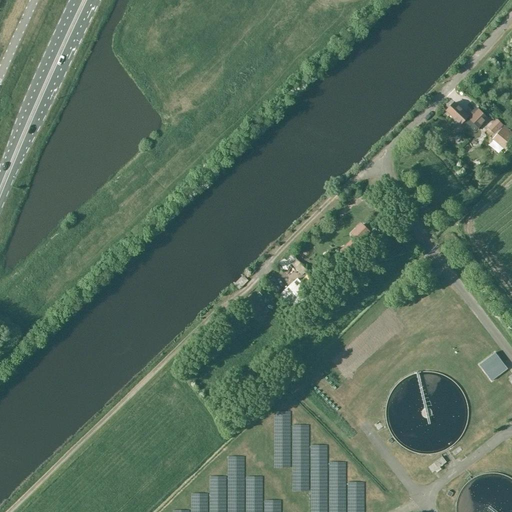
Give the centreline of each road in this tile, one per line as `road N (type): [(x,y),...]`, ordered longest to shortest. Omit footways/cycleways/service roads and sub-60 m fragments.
road 1 (track): [(8,511),(336,194)]
road 2 (unclassified): [(336,194),(511,17)]
road 3 (primary): [(0,204),(89,0)]
road 4 (primary): [(78,0),(0,178)]
